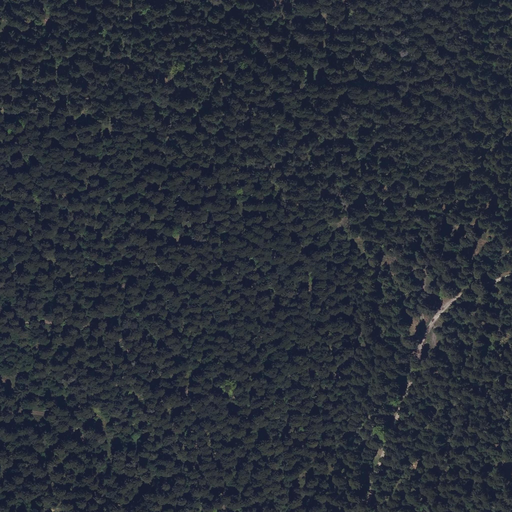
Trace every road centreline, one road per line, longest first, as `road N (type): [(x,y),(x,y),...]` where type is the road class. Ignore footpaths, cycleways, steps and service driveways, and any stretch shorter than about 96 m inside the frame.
road 1 (track): [(250,0),(179,93),(155,200),(162,225),(239,273),(295,343),(355,386),(383,459)]
road 2 (track): [(0,314),(101,328),(179,384),(213,431),(221,511)]
road 3 (track): [(511,275),(463,292),(435,320),(367,511)]
